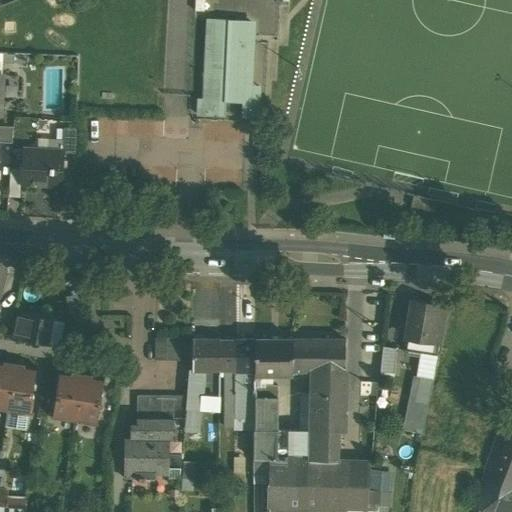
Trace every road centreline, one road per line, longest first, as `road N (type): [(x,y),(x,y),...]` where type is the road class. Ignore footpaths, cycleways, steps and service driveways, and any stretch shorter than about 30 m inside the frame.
road 1 (secondary): [(511,277),(143,251)]
road 2 (residential): [(143,251),(113,511)]
road 3 (secondary): [(143,251),(0,245)]
